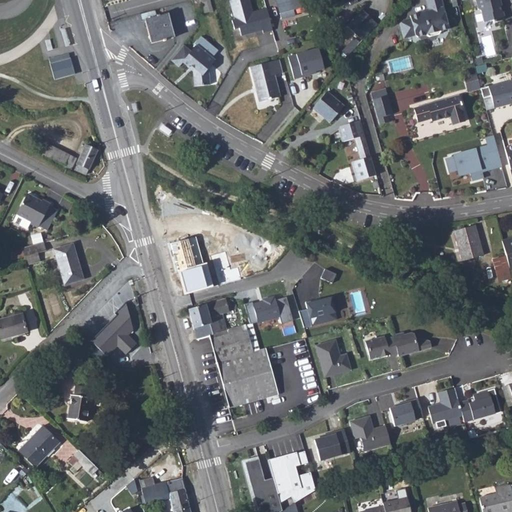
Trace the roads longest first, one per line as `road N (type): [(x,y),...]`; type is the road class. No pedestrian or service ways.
road 1 (residential): [(155,85),(224,137),(367,206),(403,213),(511,201)]
road 2 (residential): [(202,452),(309,420),(363,392),(485,360)]
road 3 (residential): [(0,398),(127,266),(151,270)]
road 4 (secondary): [(151,270),(202,452)]
road 5 (residential): [(0,148),(76,187),(134,203)]
road 6 (secondary): [(101,83),(134,203)]
